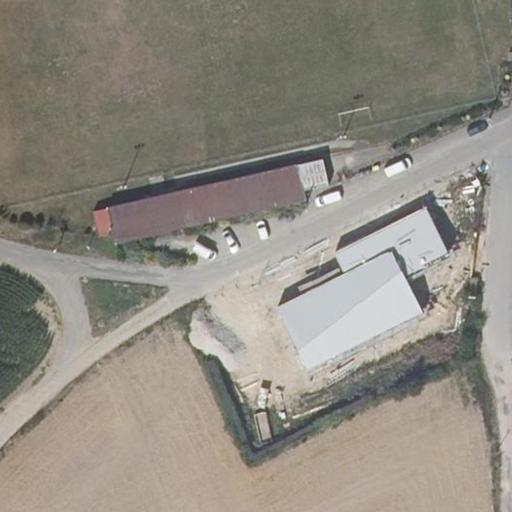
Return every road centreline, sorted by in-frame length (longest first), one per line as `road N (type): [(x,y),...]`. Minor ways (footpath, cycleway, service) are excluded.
road 1 (unclassified): [(207,284),(508,134)]
road 2 (track): [(0,250),(207,284)]
road 3 (residential): [(502,366),(511,198)]
road 4 (track): [(509,511),(502,366)]
road 5 (track): [(64,377),(72,317),(31,259)]
